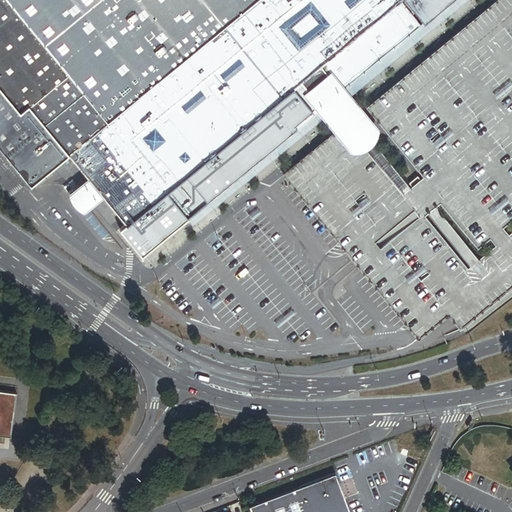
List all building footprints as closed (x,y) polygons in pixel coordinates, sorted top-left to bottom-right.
[(511,0),(0,0),(0,147),(31,185),(69,153),(91,180),(101,192),(127,223),(166,191),(173,200),(184,191),(193,184),(185,175),(301,82),(320,65),(339,88),(393,44),(394,45),(418,25),(399,1),(399,0),(511,0)] [(511,0),(487,0),(276,169),(415,340),(446,313),(457,328),(511,284),(511,0)] [(339,89),(339,88),(320,65),(301,82),(320,105),(339,89)] [(101,192),(91,180),(85,186),(89,192),(94,198),(101,192)] [(0,435),(10,437),(16,393),(0,390),(0,435)] [(350,511),(346,500),(339,483),(336,474),(249,507),(251,511),(350,511)] [(341,482),(339,483),(346,500),(348,499),(341,482)]
